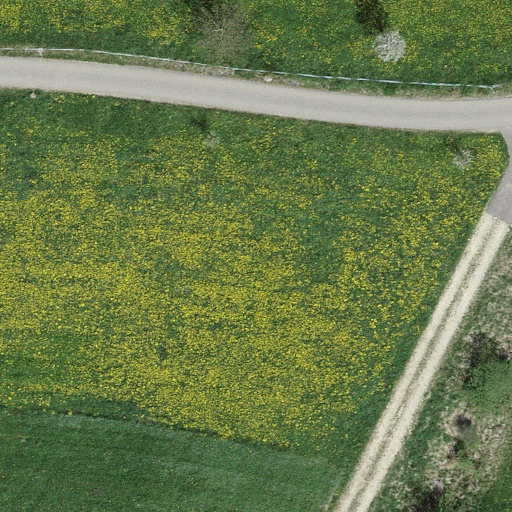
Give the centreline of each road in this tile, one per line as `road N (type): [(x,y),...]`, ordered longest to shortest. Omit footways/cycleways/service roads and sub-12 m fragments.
road 1 (tertiary): [(511,120),(358,117),(0,79)]
road 2 (track): [(511,185),(348,511)]
